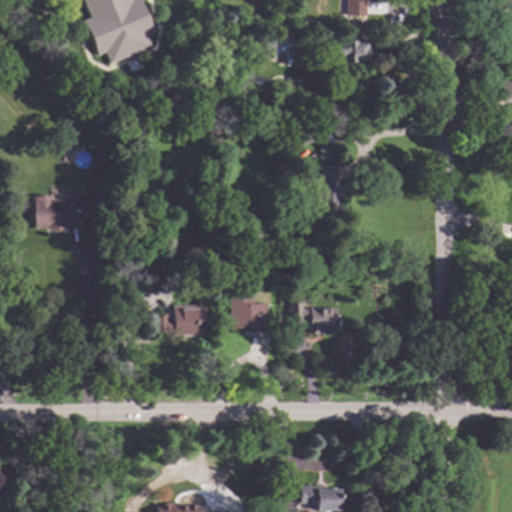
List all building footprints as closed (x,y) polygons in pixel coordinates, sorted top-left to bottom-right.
[(138,0),(151,31),(144,34),(149,45),(108,63),(103,51),(95,54),(81,20),(88,17),(80,0),(138,0)] [(363,0),(363,15),(344,15),(344,0),(363,0)] [(511,101),(501,101),(501,89),(498,89),(498,80),(511,80),(511,33),(500,33),(500,24),(503,24),(503,13),(511,13),(511,101)] [(311,27),(298,27),(298,17),(311,16),(311,27)] [(354,42),(362,42),(362,46),(364,46),(364,59),(350,59),(350,63),(339,63),(339,57),(328,57),(328,39),(354,40),(354,42)] [(272,58),(253,58),(253,42),(272,42),(272,58)] [(300,143),(282,143),(282,121),(300,121),(300,143)] [(334,179),(332,179),(331,185),(337,185),(337,205),(338,205),(338,217),(317,216),(318,185),(323,185),(323,178),(320,178),(320,164),(334,165),(334,179)] [(49,196),(51,196),(51,197),(79,197),(79,228),(33,229),(32,202),(30,202),(30,196),(43,195),(43,187),(49,187),(49,196)] [(108,271),(100,272),(99,257),(107,257),(108,271)] [(250,303),(264,303),(264,331),(240,331),(240,328),(227,328),(227,291),(250,291),(250,303)] [(203,334),(171,335),(170,331),(164,331),(164,332),(150,332),(150,313),(167,313),(167,317),(170,317),(170,305),(203,304),(203,334)] [(300,307),(300,309),(306,309),(306,307),(334,308),(334,327),(331,327),(331,329),(315,328),(315,333),(306,333),(306,317),(300,317),(300,322),(285,321),(285,306),(300,307)] [(322,488),(336,488),(335,510),(326,510),(326,511),(320,511),(320,510),(312,510),(312,502),(296,502),(296,485),(322,485),(322,488)]
